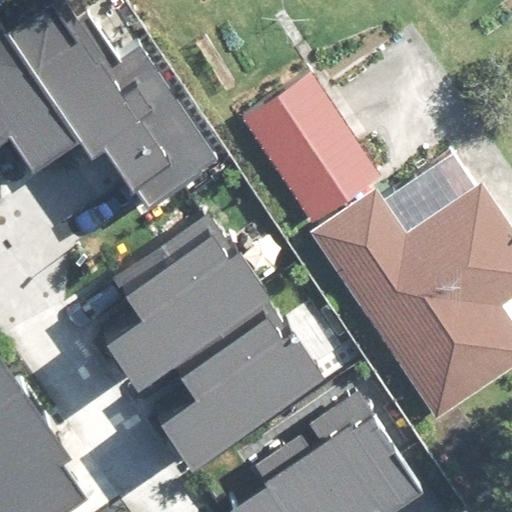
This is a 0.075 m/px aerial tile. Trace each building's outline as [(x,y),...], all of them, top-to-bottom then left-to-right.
[(215,147),(135,31),(100,55),(62,0),(5,0),(0,4),(0,16),(66,112),(80,133),(94,123),(145,196),(215,147)] [(66,112),(0,16),(0,112),(9,107),(29,136),(66,112)] [(306,214),(375,169),(306,65),(238,110),(306,214)] [(306,226),(431,411),(511,356),(511,320),(508,315),(511,312),(511,225),(477,174),(472,177),(454,150),(380,199),(369,183),(306,226)] [(138,285),(104,308),(142,366),(279,275),(240,217),(223,229),(204,200),(119,256),(138,285)] [(201,372),(166,395),(204,452),(341,362),(302,304),(285,315),(266,287),(181,343),(201,372)] [(0,348),(0,511),(17,511),(85,463),(0,348)] [(228,477),(252,511),(362,511),(387,495),(380,484),(413,461),(351,371),(246,443),(256,458),(228,477)] [(119,511),(113,502),(96,511),(119,511)]
